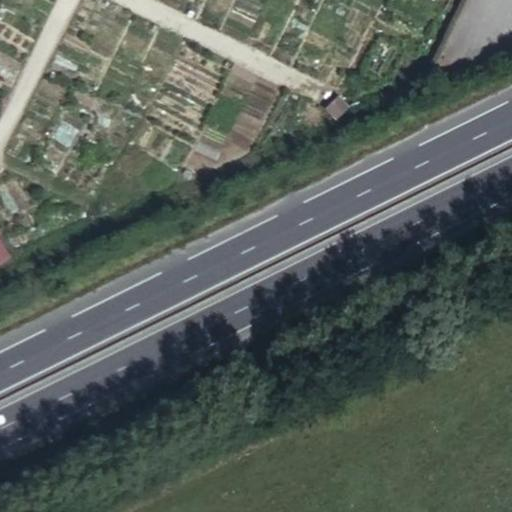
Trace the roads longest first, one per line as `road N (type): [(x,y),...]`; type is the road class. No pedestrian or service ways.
road 1 (trunk): [(511,118),(0,370)]
road 2 (trunk): [(0,423),(511,171)]
road 3 (unknown): [(74,0),(17,207)]
